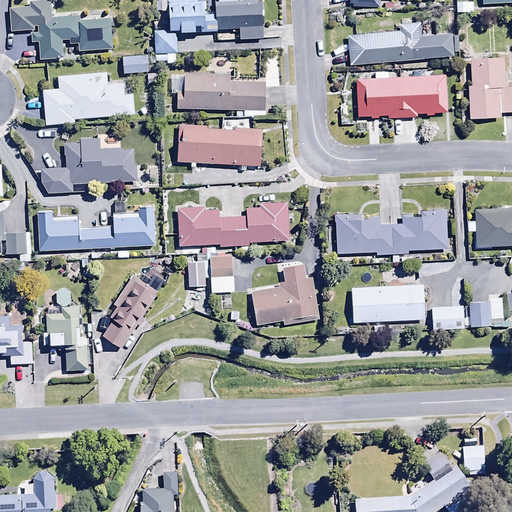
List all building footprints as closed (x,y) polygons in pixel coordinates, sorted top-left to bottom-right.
[(437,0),(350,0),(350,11),(380,12),(381,0),(437,3),(437,0)] [(198,2),(161,3),(161,15),(170,15),(170,34),(154,34),(154,65),(167,65),(167,68),(178,67),(177,36),(182,36),(182,38),(197,37),(197,31),(201,31),(201,36),(217,36),(217,33),(240,33),(241,42),(264,42),(263,4),(215,5),(215,17),(207,17),(207,13),(204,13),(204,5),(198,5),(198,2)] [(111,23),(80,25),(80,20),(52,22),(50,5),(29,6),(30,11),(9,12),(11,35),(34,33),(34,29),(37,29),(38,36),(32,36),(33,46),(40,46),(41,63),(64,61),(63,43),(71,43),(71,48),(79,47),(79,56),(113,53),(111,23)] [(473,6),(456,6),(456,17),(473,17),(473,6)] [(347,39),(350,69),(454,60),(452,38),(433,39),(432,30),(420,31),(420,26),(399,28),(399,35),(347,39)] [(149,58),(123,60),(124,77),(150,76),(149,58)] [(505,62),(470,62),(469,123),(501,122),(501,115),(511,115),(511,90),(505,90),(505,62)] [(445,79),(388,81),(388,75),(375,76),(375,82),(356,82),(357,120),(370,120),(371,122),(379,122),(379,120),(389,119),(389,121),(417,120),(417,118),(435,119),(435,117),(447,117),(445,79)] [(107,76),(57,79),(58,94),(43,95),(46,130),(75,128),(74,123),(135,119),(133,98),(124,99),(123,87),(107,88),(107,76)] [(177,98),(176,113),(264,115),(265,85),(231,84),(232,77),(185,76),(185,78),(172,78),(171,97),(177,98)] [(196,170),(196,167),(241,170),(241,173),(247,173),(247,170),(261,171),(263,133),(252,133),(253,121),(223,119),(223,131),(179,128),(177,166),(191,167),(191,170),(196,170)] [(41,172),(41,185),(47,197),(71,196),(71,188),(135,185),(134,154),(100,155),(99,142),(81,143),(81,147),(64,148),(65,171),(41,172)] [(178,212),(179,249),(219,248),(219,250),(249,249),(249,246),(290,245),(289,207),(260,207),(260,211),(246,212),(246,219),(219,220),(219,214),(205,214),(205,211),(178,212)] [(511,211),(474,213),(477,252),(511,250),(511,211)] [(155,249),(154,212),(138,213),(138,215),(113,216),(113,230),(80,231),(79,218),(52,219),(52,214),(37,215),(40,253),(155,249)] [(362,217),(334,218),(334,227),(335,227),(337,257),(377,255),(377,259),(407,257),(407,255),(447,253),(446,213),(421,214),(421,221),(413,221),(413,219),(401,219),(402,227),(380,228),(380,220),(367,221),(367,224),(362,224),(362,217)] [(5,238),(4,215),(0,214),(0,258),(19,257),(19,265),(30,264),(29,237),(5,238)] [(210,261),(211,284),(233,283),(231,260),(210,261)] [(205,290),(204,265),(187,266),(188,291),(205,290)] [(319,323),(311,279),(279,285),(280,290),(251,296),(257,329),(283,324),(284,329),(319,323)] [(115,308),(117,309),(109,321),(113,323),(102,341),(122,352),(132,335),(130,333),(135,326),(139,329),(143,322),(141,321),(156,296),(132,280),(115,308)] [(423,288),(351,291),(352,327),(424,324),(423,288)] [(56,306),(61,309),(66,309),(70,307),(70,295),(66,292),(61,292),(56,296),(56,306)] [(489,302),(489,304),(491,323),(503,322),(501,301),(489,302)] [(489,304),(468,306),(470,331),(491,329),(491,323),(489,304)] [(43,336),(44,349),(80,349),(80,321),(81,321),(81,310),(62,310),(62,317),(46,317),(47,336),(43,336)] [(431,311),(432,333),(464,332),(464,310),(431,311)] [(0,358),(10,359),(10,367),(32,367),(32,345),(22,345),(21,329),(9,329),(9,318),(0,318),(0,358)] [(88,352),(65,353),(66,374),(88,374),(88,352)] [(484,449),(463,449),(464,475),(470,475),(470,477),(485,477),(484,449)] [(407,491),(412,498),(410,500),(355,503),(355,511),(440,511),(471,492),(455,469),(451,472),(439,455),(422,467),(434,484),(429,487),(424,480),(407,491)] [(0,498),(0,511),(59,511),(59,496),(56,496),(55,481),(49,475),(40,474),(34,482),(34,487),(25,487),(25,498),(0,498)] [(163,492),(143,493),(143,506),(139,506),(139,511),(173,511),(173,499),(178,499),(177,476),(162,477),(163,492)]
